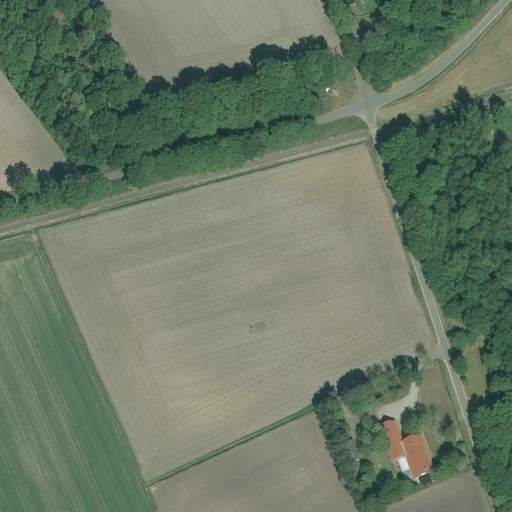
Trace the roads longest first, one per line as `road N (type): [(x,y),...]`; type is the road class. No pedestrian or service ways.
road 1 (unclassified): [(363,107),(500,511)]
road 2 (unclassified): [(0,204),(363,107)]
road 3 (unclassified): [(363,107),(437,71),(509,0)]
road 4 (unclassified): [(363,107),(350,29),(393,0)]
